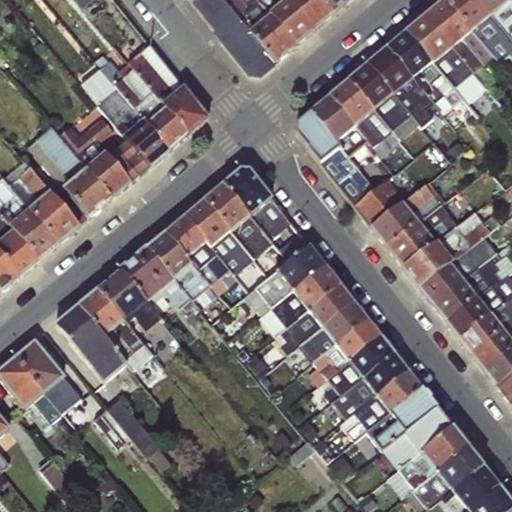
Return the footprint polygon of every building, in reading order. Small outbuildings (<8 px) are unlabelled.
[(186,0),(248,79),(258,81),(274,67),(223,3),(227,0),(186,0)] [(227,0),(223,3),(274,67),(296,48),(255,0),(227,0)] [(315,32),(288,0),(255,0),(296,48),(315,32)] [(288,0),(315,32),(334,16),(320,0),(288,0)] [(351,0),(320,0),(334,16),(351,0)] [(511,45),(472,0),(447,0),(444,3),(499,68),(509,58),(511,59),(511,45)] [(511,7),(505,0),(472,0),(511,45),(511,7)] [(499,68),(444,3),(425,19),(484,91),(490,95),(499,86),(490,77),(499,68)] [(484,91),(425,19),(406,35),(461,102),(467,107),(484,91)] [(461,102),(406,35),(386,51),(432,108),(443,119),(461,102)] [(131,73),(187,138),(206,122),(149,47),(128,65),(131,73)] [(432,108),(386,51),(368,67),(417,129),(421,132),(433,121),(427,113),(432,108)] [(187,138),(131,73),(123,79),(109,62),(98,72),(108,85),(169,153),(187,138)] [(417,129),(368,67),(348,84),(400,146),(417,129)] [(169,153),(108,85),(103,89),(89,74),(76,84),(103,118),(148,170),(169,153)] [(329,99),(354,131),(383,164),(400,146),(348,84),(329,99)] [(309,117),(338,147),(354,131),(329,99),(309,117)] [(338,147),(309,117),(296,125),(294,137),(318,168),(339,151),(338,147)] [(148,170),(103,118),(88,130),(131,185),(148,170)] [(112,202),(60,137),(50,129),(26,150),(87,223),(112,202)] [(131,185),(88,130),(79,138),(69,129),(60,137),(112,202),(131,185)] [(23,162),(1,180),(58,247),(80,230),(23,162)] [(224,187),(275,254),(299,236),(249,175),(240,174),(224,187)] [(1,180),(0,181),(0,216),(38,265),(58,247),(1,180)] [(369,232),(404,205),(387,183),(351,209),(369,232)] [(275,254),(224,187),(204,204),(252,262),(263,254),(267,261),(275,254)] [(404,205),(369,232),(385,251),(442,208),(426,188),(404,205)] [(252,262),(204,204),(184,221),(236,283),(248,273),(245,269),(252,262)] [(402,273),(457,228),(442,208),(385,251),(402,273)] [(418,293),(479,245),(490,236),(473,215),(457,228),(402,273),(418,293)] [(0,256),(19,280),(38,265),(0,216),(0,256)] [(236,283),(184,221),(165,236),(217,299),(236,283)] [(217,299),(165,236),(146,252),(190,301),(200,313),(217,299)] [(431,309),(491,262),(479,245),(418,293),(431,309)] [(261,319),(323,269),(308,251),(243,300),(261,319)] [(190,301),(146,252),(120,273),(147,306),(162,293),(178,312),(190,301)] [(0,296),(19,280),(0,256),(0,296)] [(444,326),(500,282),(496,276),(499,274),(493,266),(499,262),(495,257),(491,262),(431,309),(444,326)] [(323,269),(261,319),(257,322),(272,342),(339,290),(323,269)] [(147,306),(120,273),(95,294),(132,332),(154,314),(147,306)] [(458,343),(511,300),(511,283),(508,277),(500,282),(444,326),(458,343)] [(339,290),(272,342),(287,361),(290,359),(352,306),(339,290)] [(132,332),(95,294),(78,308),(125,368),(133,375),(152,358),(132,332)] [(511,300),(458,343),(472,361),(504,334),(511,326),(511,300)] [(352,306),(290,359),(303,373),(365,322),(352,306)] [(125,368),(78,308),(54,328),(104,388),(125,368)] [(365,322),(303,373),(317,392),(325,385),(379,340),(365,322)] [(511,343),(504,334),(472,361),(484,376),(511,351),(511,343)] [(339,399),(394,359),(379,340),(325,385),(339,399)] [(35,344),(14,361),(46,397),(76,433),(96,417),(35,344)] [(496,392),(511,378),(511,351),(484,376),(496,392)] [(394,359),(339,399),(330,406),(344,423),(406,374),(394,359)] [(0,386),(24,415),(46,397),(14,361),(0,372),(0,386)] [(406,374),(344,423),(339,427),(353,447),(361,440),(420,391),(406,374)] [(510,410),(511,408),(511,378),(496,392),(510,410)] [(420,391),(361,440),(369,451),(374,447),(381,456),(435,413),(420,391)] [(435,413),(381,456),(395,473),(451,431),(435,413)] [(0,440),(10,432),(0,419),(0,440)] [(451,431),(395,473),(391,478),(400,489),(397,492),(405,501),(468,451),(451,431)] [(468,451),(405,501),(413,511),(429,511),(483,470),(468,451)] [(483,470),(429,511),(470,511),(499,490),(483,470)] [(511,508),(499,490),(470,511),(509,511),(511,511),(511,508)]
